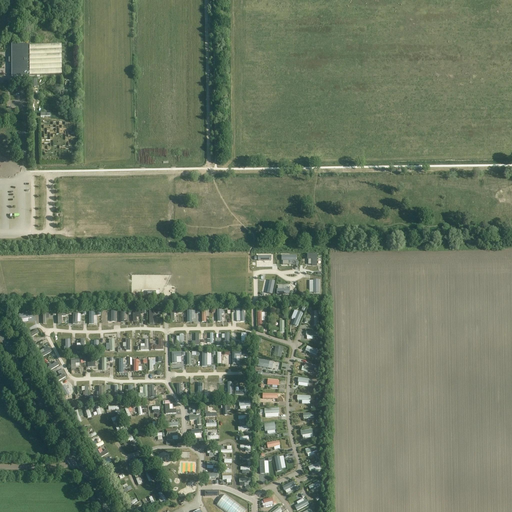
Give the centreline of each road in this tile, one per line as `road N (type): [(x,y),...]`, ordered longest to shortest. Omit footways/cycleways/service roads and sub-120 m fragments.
road 1 (track): [(511,167),(213,171)]
road 2 (track): [(213,171),(24,176)]
road 3 (track): [(206,0),(208,168)]
road 4 (primary): [(77,458),(0,332)]
